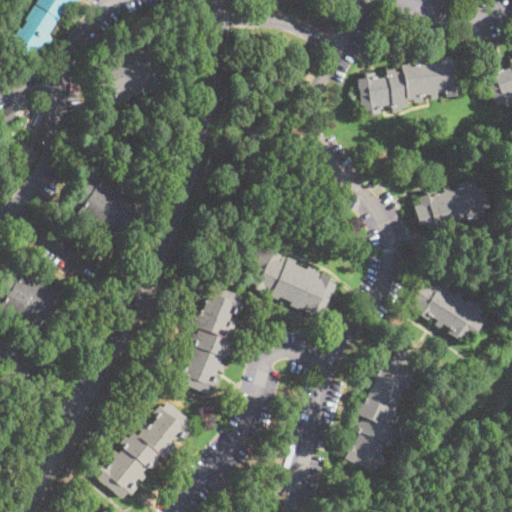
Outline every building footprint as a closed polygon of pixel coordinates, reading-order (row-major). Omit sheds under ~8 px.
[(75,0),(75,1),(73,3),(69,0),(46,35),(50,38),(47,44),(42,41),(31,59),(7,44),(19,26),(21,28),(26,21),(23,19),(35,0),(75,0)] [(140,44),(142,49),(149,47),(162,82),(157,84),(159,89),(145,94),(143,90),(127,96),(128,98),(114,103),(112,98),(105,101),(93,67),(100,64),(99,59),(111,55),(112,57),(129,51),(128,48),(140,44)] [(448,54),(448,59),(456,58),(460,89),(453,90),(453,95),(444,97),(443,91),(435,92),(436,98),(430,99),(429,94),(419,95),(420,101),(412,102),(411,98),(404,99),(405,105),(398,106),(399,110),(390,111),(389,104),(377,106),(378,112),(367,114),(366,110),(360,111),(356,78),(362,77),(361,73),(373,71),(374,77),(384,76),(383,69),(398,67),(398,64),(406,63),(405,60),(414,58),(415,64),(424,63),(423,58),(430,57),(431,62),(438,61),(438,55),(448,54)] [(511,95),(511,96),(511,99),(511,102),(503,107),(501,102),(495,104),(482,75),(489,72),(487,68),(497,64),(500,70),(511,65),(509,58),(511,56),(511,95)] [(16,117),(5,124),(3,122),(1,124),(0,122),(0,110),(8,105),(16,117)] [(100,173),(112,180),(111,182),(126,192),(127,190),(139,197),(137,201),(142,205),(122,237),(116,234),(114,237),(101,229),(103,227),(89,218),(88,219),(76,212),(78,208),(72,204),(92,173),(98,177),(100,173)] [(464,180),(465,183),(473,181),(475,187),(481,186),(486,206),(480,208),(481,214),(474,216),(475,219),(469,221),(467,216),(457,219),(458,225),(451,227),(449,221),(442,223),(444,229),(432,232),(431,228),(425,230),(423,223),(418,225),(412,205),(418,203),(416,196),(423,194),(422,191),(434,187),(436,193),(442,191),(441,186),(447,185),(448,190),(456,187),(455,182),(464,180)] [(293,260),(292,264),(304,269),(305,266),(328,276),(326,280),(333,283),(320,313),(313,310),(311,314),(288,304),(289,301),(277,296),(275,299),(267,296),(268,295),(251,288),(253,283),(247,281),(260,251),(266,254),(268,249),(293,260)] [(22,269),(33,276),(32,278),(47,288),(48,286),(60,293),(57,297),(62,300),(42,331),(37,328),(34,332),(23,324),(23,323),(8,313),(6,316),(0,312),(0,287),(12,269),(19,273),(22,269)] [(432,278),(436,280),(438,278),(449,285),(446,289),(453,294),(456,289),(461,293),(458,297),(465,302),(468,297),(475,302),(473,305),(480,310),(476,316),(481,320),(470,336),(465,332),(460,339),(454,334),(451,338),(443,333),(447,326),(441,322),(438,327),(432,324),(435,319),(429,315),(425,320),(411,310),(417,301),(411,297),(422,280),(428,284),(432,278)] [(209,283),(239,295),(236,303),(240,305),(236,313),(230,311),(226,322),(233,325),(230,333),(226,331),(223,338),(228,340),(226,347),(230,348),(227,356),(221,353),(217,362),(223,365),(221,371),(215,369),(213,375),(219,378),(214,389),(209,387),(206,393),(176,381),(179,374),(176,373),(179,364),(184,366),(187,357),(183,355),(185,349),(190,351),(192,345),(186,342),(190,332),(188,331),(193,319),(190,317),(193,310),(199,312),(204,300),(198,298),(202,288),(206,290),(209,283)] [(409,353),(403,366),(411,370),(408,377),(411,379),(407,388),(403,386),(391,411),(396,413),(392,423),(389,421),(386,427),(392,430),(389,436),(393,438),(389,446),(382,443),(377,453),(383,456),(376,472),(342,457),(345,451),(341,449),(344,441),(350,444),(356,432),(350,429),(354,420),(357,422),(360,416),(354,414),(357,407),(354,406),(358,395),(364,398),(375,372),(370,369),(375,359),(379,360),(381,355),(390,359),(395,347),(409,353)] [(53,354),(49,364),(39,359),(43,350),(53,354)] [(164,402),(189,422),(185,428),(188,431),(182,439),(177,435),(170,443),(176,447),(170,455),(167,453),(163,458),(161,457),(151,470),(146,465),(141,472),(145,475),(140,481),(136,478),(132,483),(136,487),(130,495),(126,492),(121,498),(95,477),(100,471),(97,469),(101,463),(105,467),(113,457),(109,454),(113,449),(117,452),(121,447),(117,444),(124,435),(126,437),(131,431),(137,435),(140,431),(137,428),(143,420),(149,424),(154,417),(153,416),(156,411),(153,408),(157,404),(160,407),(164,402)]
